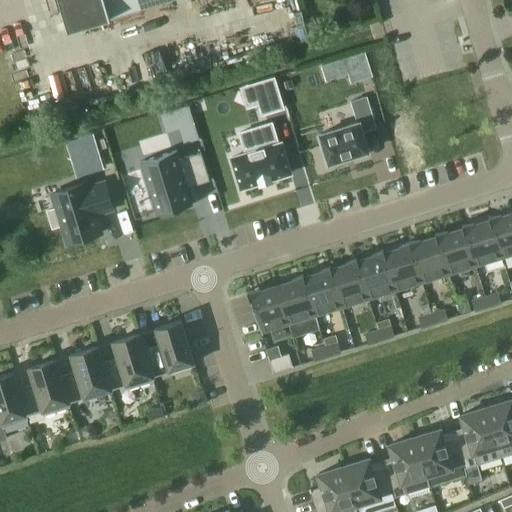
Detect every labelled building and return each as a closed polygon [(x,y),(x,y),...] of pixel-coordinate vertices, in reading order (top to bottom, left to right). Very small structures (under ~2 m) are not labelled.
[(111,19),(105,0),(56,0),(66,32),(111,19)] [(105,0),(111,19),(172,0),(105,0)] [(359,54),(344,59),(352,82),(366,77),(359,54)] [(274,78),(253,85),(262,115),(283,108),(274,78)] [(352,106),(359,126),(320,139),(328,164),(368,151),(363,136),(377,131),(368,101),(352,106)] [(243,158),(231,161),(240,193),(260,187),(261,188),(272,185),(272,183),(292,177),(283,146),(275,148),(269,127),(237,137),(243,158)] [(177,151),(140,162),(140,163),(141,163),(157,214),(156,215),(156,216),(193,205),(193,204),(192,204),(186,185),(193,183),(194,186),(210,181),(201,152),(178,160),(176,152),(177,152),(177,151)] [(56,208),(47,211),(53,228),(61,225),(67,244),(102,234),(96,215),(113,209),(105,182),(88,187),(86,183),(52,193),(56,208)] [(500,259),(511,255),(511,214),(489,222),(488,218),(487,218),(500,259)] [(500,259),(487,218),(488,222),(462,230),(461,226),(460,226),(473,268),(500,259)] [(446,276),(473,268),(460,226),(461,230),(435,238),(434,234),(434,235),(446,276)] [(420,284),(446,276),(434,235),(433,235),(434,239),(409,246),(408,243),(407,243),(420,284)] [(420,284),(407,243),(406,243),(407,247),(382,255),(381,251),(380,251),(393,293),(420,284)] [(366,301),(393,293),(380,251),(381,255),(355,263),(354,259),(353,259),(366,301)] [(327,267),(327,268),(340,309),(366,301),(353,259),(353,260),(354,263),(328,271),(327,267)] [(313,317),(340,309),(327,268),(326,268),(327,272),(302,280),(301,276),(300,276),(313,317)] [(286,326),(313,317),(300,276),(299,276),(301,280),(274,288),(286,326)] [(286,326),(274,288),(248,296),(247,292),(246,293),(259,337),(261,336),(260,334),(286,326)] [(496,295),(483,299),(486,308),(499,304),(496,295)] [(472,312),(486,308),(483,299),(470,303),(472,312)] [(429,315),(432,325),(445,321),(442,311),(429,315)] [(419,329),(432,325),(429,315),(416,319),(419,329)] [(149,380),(150,379),(168,374),(167,372),(192,365),(178,322),(153,330),(158,348),(142,352),(141,353),(149,380)] [(376,332),(379,341),(392,337),(389,328),(376,332)] [(379,341),(376,332),(363,336),(365,346),(379,341)] [(141,353),(142,352),(137,335),(111,343),(116,361),(100,366),(99,366),(107,391),(106,391),(107,393),(125,387),(126,391),(151,383),(150,379),(149,380),(141,353)] [(335,344),(322,348),(325,358),(338,354),(335,344)] [(99,366),(100,366),(95,348),(69,356),(74,374),(58,379),(57,379),(66,405),(84,400),(84,398),(106,391),(107,391),(99,366)] [(312,362),(325,358),(322,348),(309,353),(312,362)] [(286,355),(267,361),(271,375),(290,369),(286,355)] [(57,379),(58,379),(53,361),(27,369),(32,387),(16,392),(24,418),(41,413),(42,417),(67,409),(66,405),(57,379)] [(0,429),(0,430),(25,422),(24,418),(16,392),(11,374),(0,377),(0,429)] [(511,410),(509,401),(484,409),(499,459),(511,455),(511,410)] [(499,459),(484,409),(459,417),(464,435),(453,438),(463,470),(499,459)] [(463,470),(453,438),(441,442),(438,431),(412,439),(426,482),(463,470)] [(426,482),(412,439),(387,446),(393,464),(381,468),(389,494),(392,493),(393,498),(427,487),(426,482)] [(366,502),(389,494),(381,468),(370,471),(366,460),(341,468),(354,511),(357,511),(355,505),(366,502)] [(354,511),(341,468),(316,476),(321,494),(309,498),(313,511),(354,511)] [(504,508),(511,504),(511,500),(510,496),(500,500),(504,508)]
